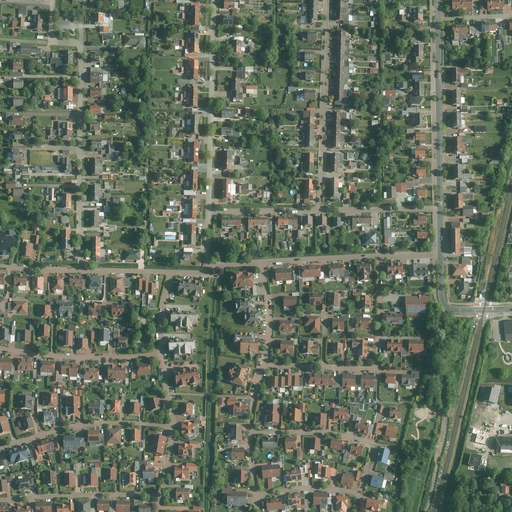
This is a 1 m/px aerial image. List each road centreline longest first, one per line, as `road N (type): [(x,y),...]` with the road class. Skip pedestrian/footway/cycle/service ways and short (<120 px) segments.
road 1 (residential): [(53,0),(50,41),(80,42),(78,271)]
road 2 (residential): [(265,365),(377,370),(379,257)]
road 3 (residential): [(209,212),(213,0)]
road 4 (residential): [(319,210),(328,0)]
road 5 (residential): [(437,18),(440,208)]
road 6 (residential): [(360,494),(374,443),(315,432),(250,433)]
road 7 (residential): [(0,446),(87,424),(172,427)]
road 8 (residential): [(0,500),(161,495)]
road 9 (residential): [(0,348),(87,358),(160,355)]
road 10 (residential): [(440,208),(319,210)]
road 11 (residential): [(440,254),(444,305),(511,309)]
